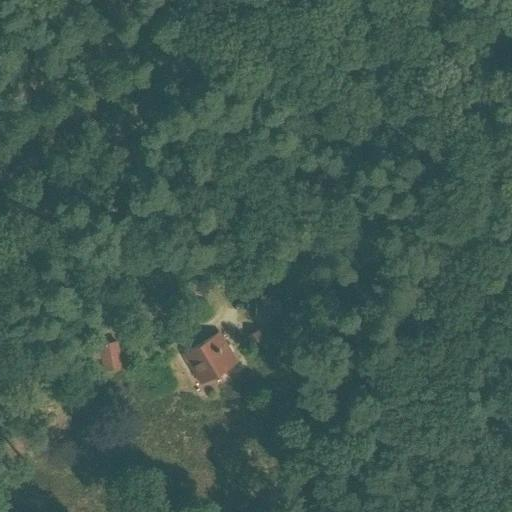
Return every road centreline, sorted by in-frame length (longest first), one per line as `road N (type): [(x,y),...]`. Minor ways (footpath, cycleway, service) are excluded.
road 1 (unclassified): [(0,237),(117,140),(234,0)]
road 2 (track): [(421,0),(453,65),(511,236)]
road 3 (track): [(186,325),(100,276),(34,207)]
